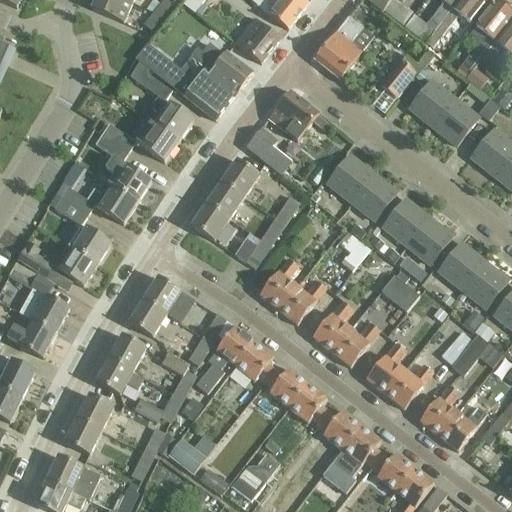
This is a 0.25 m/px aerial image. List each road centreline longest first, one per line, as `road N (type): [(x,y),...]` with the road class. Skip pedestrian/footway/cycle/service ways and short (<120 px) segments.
road 1 (residential): [(491,511),(234,306),(151,253)]
road 2 (residential): [(14,511),(151,253)]
road 3 (residential): [(511,243),(288,67)]
road 4 (residential): [(151,253),(288,67)]
road 5 (residential): [(0,216),(73,95),(58,23)]
